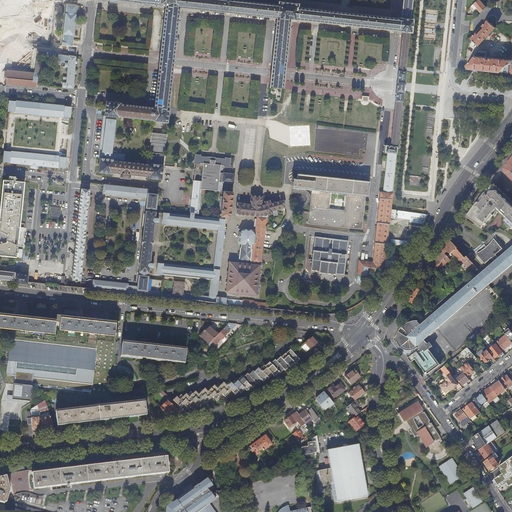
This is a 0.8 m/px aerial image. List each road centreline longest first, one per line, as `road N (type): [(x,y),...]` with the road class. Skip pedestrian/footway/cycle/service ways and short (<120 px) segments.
road 1 (residential): [(307,322),(0,289)]
road 2 (secondary): [(367,336),(484,169)]
road 3 (secondary): [(474,164),(359,329)]
road 4 (secondary): [(0,454),(193,428)]
road 5 (tertiary): [(398,511),(379,435),(381,353)]
road 6 (residential): [(307,322),(271,356),(169,391)]
road 7 (secondary): [(202,426),(270,403),(316,371)]
